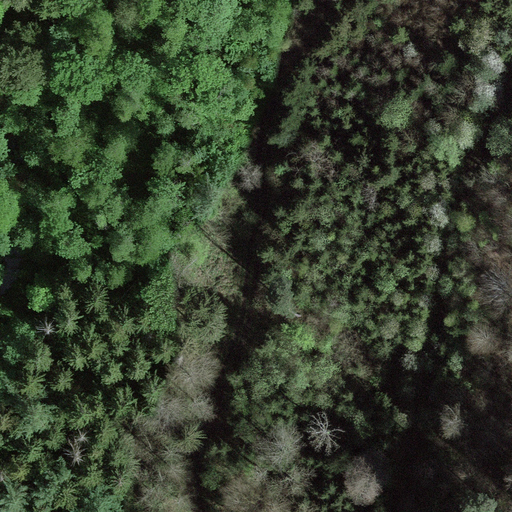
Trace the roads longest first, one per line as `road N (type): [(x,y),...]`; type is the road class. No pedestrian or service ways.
road 1 (track): [(204,511),(195,456),(249,316),(262,246),(252,124),(220,0)]
road 2 (track): [(511,70),(474,142),(453,210),(398,511)]
